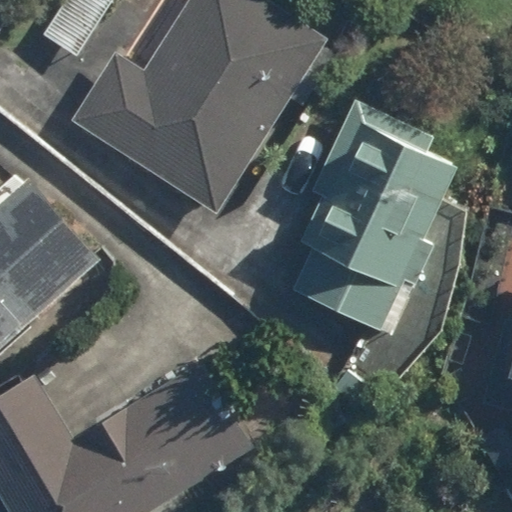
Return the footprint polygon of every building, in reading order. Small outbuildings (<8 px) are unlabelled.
[(66,63),(108,1),(107,0),(51,0),(27,36),(66,63)] [(103,52),(59,119),(215,221),(324,54),(241,0),(182,0),(135,73),(103,52)] [(304,257),(283,302),(379,346),(464,159),(347,106),(283,247),(304,257)] [(56,190),(29,161),(0,189),(0,359),(127,237),(69,177),(56,190)] [(511,308),(508,307),(486,391),(511,397),(511,308)] [(93,440),(42,368),(0,397),(0,464),(33,511),(155,511),(270,431),(215,354),(93,440)]
